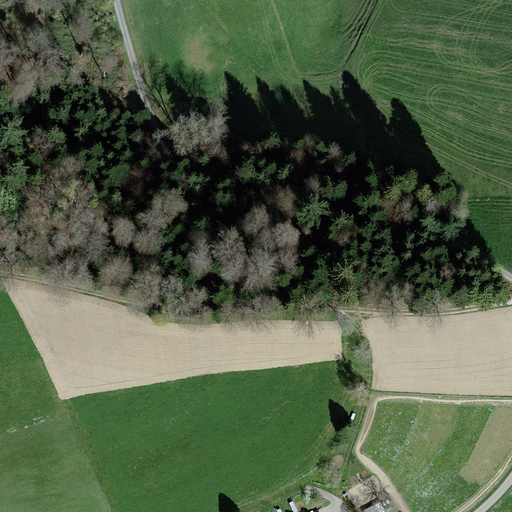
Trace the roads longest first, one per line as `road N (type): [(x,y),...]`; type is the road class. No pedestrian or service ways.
road 1 (track): [(0,274),(173,309),(259,303),(408,311),(511,301)]
road 2 (track): [(381,0),(341,74),(299,82),(255,69),(195,0)]
